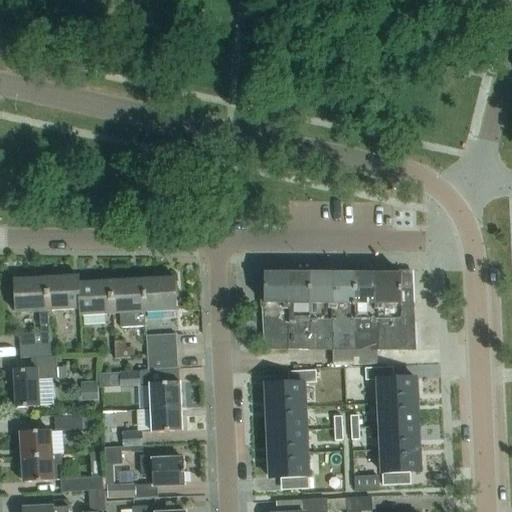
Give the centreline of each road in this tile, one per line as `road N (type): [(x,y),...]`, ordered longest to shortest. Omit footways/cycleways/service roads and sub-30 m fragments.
road 1 (tertiary): [(461,210),(393,168),(0,84)]
road 2 (residential): [(229,511),(215,240)]
road 3 (tertiary): [(485,511),(470,241)]
road 4 (residential): [(470,241),(215,240)]
road 5 (residential): [(215,240),(0,237)]
road 6 (residential): [(477,181),(511,40)]
